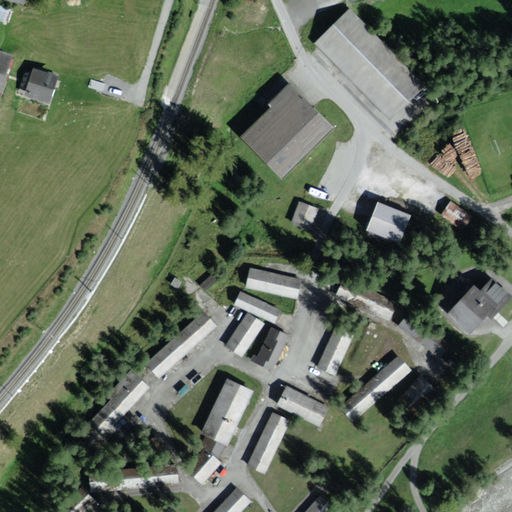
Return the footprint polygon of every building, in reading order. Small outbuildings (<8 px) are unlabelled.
[(13,12),(0,9),(0,27),(10,29),(13,12)] [(424,88),(349,11),(315,44),(390,121),(424,88)] [(0,79),(9,56),(0,52),(0,79)] [(54,76),(36,69),(28,92),(47,99),(54,76)] [(105,84),(90,80),(88,87),(103,92),(105,84)] [(286,98),(246,136),(278,170),(326,126),(293,91),(286,98)] [(443,214),(461,228),(470,216),(453,202),(443,214)] [(297,222),(311,228),(318,209),(304,203),(297,222)] [(405,214),(379,204),(375,216),(370,229),(396,238),(405,214)] [(302,280),(251,269),(246,288),(297,300),(302,280)] [(344,279),(336,296),(390,320),(397,303),(344,279)] [(486,280),(455,312),(472,330),(492,310),(504,298),(486,280)] [(275,324),(282,311),(241,292),(234,305),(275,324)] [(159,379),(217,327),(204,311),(145,364),(159,379)] [(401,328),(438,358),(452,341),(415,311),(401,328)] [(247,313),(225,346),(242,357),(264,324),(247,313)] [(317,367),(335,376),(354,335),(335,327),(317,367)] [(254,354),(250,361),(272,372),(290,337),(272,328),(258,356),(254,354)] [(397,355),(339,408),(353,423),(411,371),(397,355)] [(148,388),(130,372),(107,396),(111,400),(91,421),(105,435),(148,388)] [(422,377),(398,401),(409,412),(433,388),(422,377)] [(253,392),(227,380),(201,435),(206,437),(225,446),(228,447),(253,392)] [(286,387),(277,406),(320,427),(329,407),(286,387)] [(291,421),(273,413),(247,466),(266,475),(291,421)] [(225,446),(206,437),(202,448),(205,450),(218,461),(225,446)] [(202,486),(220,463),(218,461),(205,450),(186,473),(202,486)] [(91,471),(93,491),(178,484),(176,464),(91,471)] [(241,511),(251,502),(236,487),(212,511),(241,511)] [(81,489),(56,511),(84,511),(95,502),(81,489)] [(319,498),(305,511),(329,511),(331,510),(319,498)]
